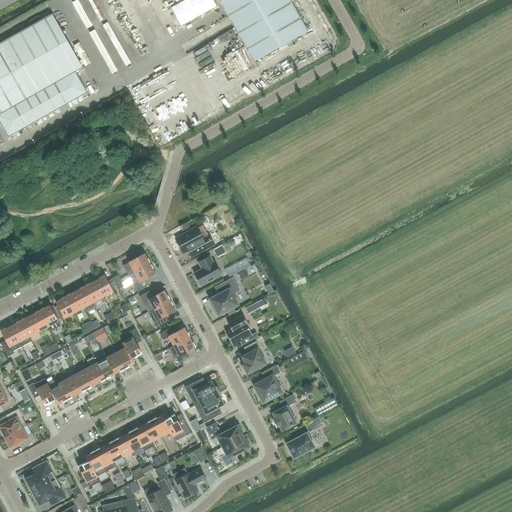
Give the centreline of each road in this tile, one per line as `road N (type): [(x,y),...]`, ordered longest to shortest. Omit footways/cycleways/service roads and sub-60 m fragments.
road 1 (unclassified): [(334,0),(356,49),(176,154),(154,230)]
road 2 (residential): [(218,354),(1,470)]
road 3 (residential): [(218,354),(273,456),(228,481),(199,511)]
road 4 (residential): [(0,312),(154,230)]
road 5 (residential): [(154,230),(218,354)]
